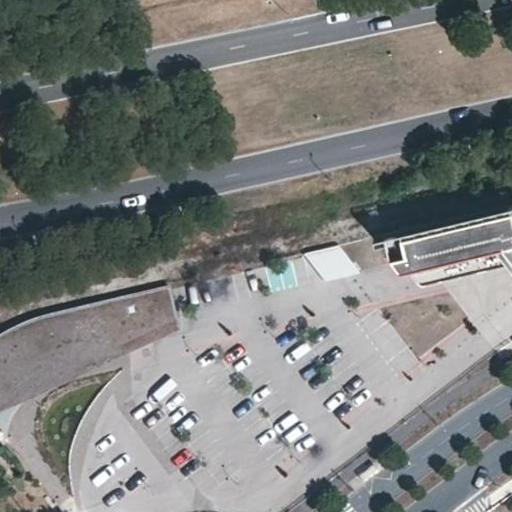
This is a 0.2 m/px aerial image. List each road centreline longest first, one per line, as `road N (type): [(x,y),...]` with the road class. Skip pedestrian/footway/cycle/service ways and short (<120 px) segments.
road 1 (primary): [(0,220),(511,110)]
road 2 (primary): [(464,0),(0,97)]
road 3 (tertiary): [(511,394),(351,511)]
